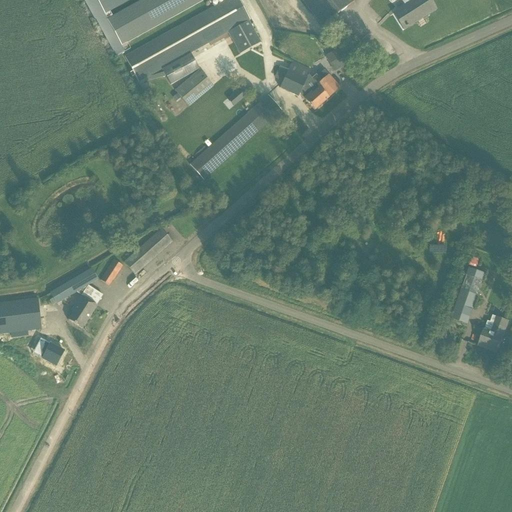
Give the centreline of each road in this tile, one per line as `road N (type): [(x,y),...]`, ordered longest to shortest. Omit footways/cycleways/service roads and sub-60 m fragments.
road 1 (unclassified): [(170,266),(378,82),(511,20)]
road 2 (unclassified): [(511,391),(170,266)]
road 3 (unclassified): [(14,511),(113,321),(170,266)]
